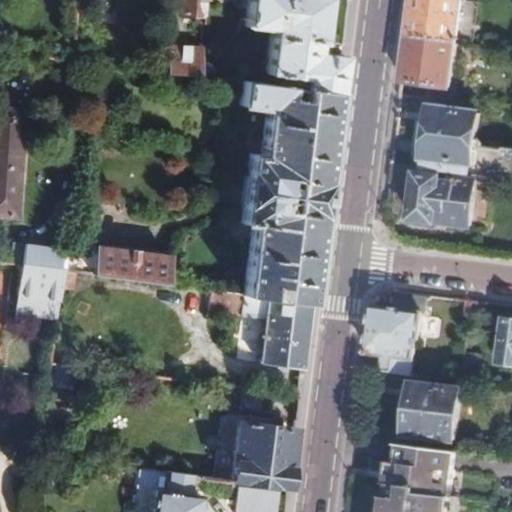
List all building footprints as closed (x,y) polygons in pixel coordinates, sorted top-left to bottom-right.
[(201,20),(202,0),(181,0),(180,19),(201,20)] [(335,94),(340,56),(313,52),(314,42),(320,42),(324,0),(246,0),(244,25),(269,30),(263,85),(335,94)] [(409,37),(458,43),(461,21),(463,0),(413,0),(413,10),(409,37)] [(430,98),(458,102),(459,89),(452,89),(458,43),(409,37),(406,59),(403,83),(402,89),(401,94),(430,98)] [(200,51),(168,48),(167,72),(198,76),(200,51)] [(316,247),(335,94),(263,85),(244,82),(240,107),(266,110),(261,154),(250,153),(240,223),(250,225),(242,294),(309,302),(316,247)] [(26,111),(0,109),(0,216),(17,218),(26,111)] [(457,172),(511,178),(511,148),(506,148),(503,151),(475,147),(479,115),(432,109),(432,114),(431,124),(429,141),(421,140),(419,159),(426,159),(426,168),(457,172)] [(419,159),(418,167),(426,168),(426,159),(419,159)] [(391,176),(389,189),(412,192),(412,190),(416,190),(413,220),(472,227),(478,181),(456,178),(457,172),(426,168),(418,167),(392,164),(391,176)] [(44,248),(42,267),(48,268),(63,270),(163,283),(167,255),(82,243),(80,252),(44,248)] [(42,267),(22,264),(17,296),(58,301),(63,270),(48,268),(42,267)] [(301,367),(309,302),(242,294),(210,289),(207,308),(240,313),(240,315),(264,318),(258,362),(301,367)] [(375,306),(369,352),(384,354),(395,355),(394,371),(415,374),(419,338),(421,338),(425,313),(427,313),(430,294),(397,290),(396,299),(394,308),(375,306)] [(384,354),(382,369),(394,371),(395,355),(384,354)] [(482,355),(466,354),(463,381),(479,384),(482,355)] [(462,389),(417,382),(410,433),(456,440),(462,389)] [(271,391),(241,387),(238,408),(269,412),(271,391)] [(285,487),(293,428),(237,421),(229,480),(285,487)] [(457,451),(400,443),(399,456),(393,455),(391,471),(390,475),(389,480),(388,495),(384,494),(382,511),(448,511),(452,490),(457,451)] [(192,475),(164,472),(161,489),(151,488),(147,511),(197,511),(200,494),(189,492),(192,475)] [(274,511),(277,490),(234,485),(230,510),(245,511),(274,511)] [(461,491),(452,490),(448,511),(457,511),(460,498),(461,491)]
